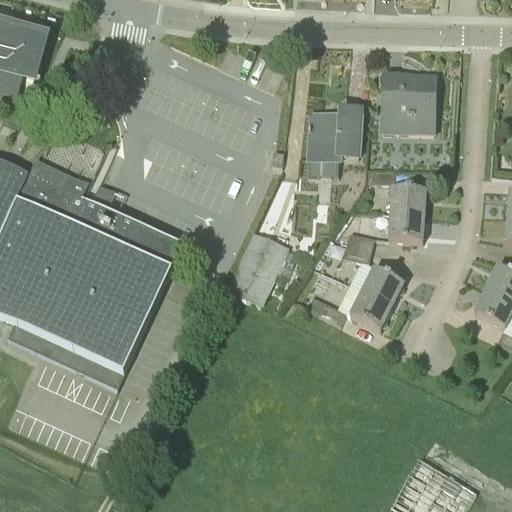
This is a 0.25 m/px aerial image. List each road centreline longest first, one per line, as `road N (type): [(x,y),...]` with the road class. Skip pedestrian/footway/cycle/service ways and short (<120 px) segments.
road 1 (residential): [(481,36),(247,26),(98,0)]
road 2 (residential): [(410,366),(463,255),(481,36)]
